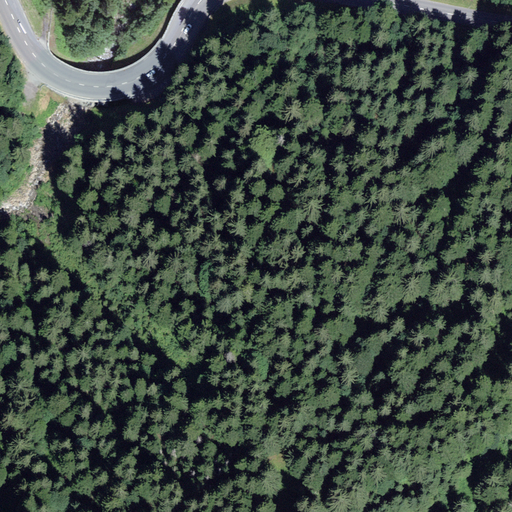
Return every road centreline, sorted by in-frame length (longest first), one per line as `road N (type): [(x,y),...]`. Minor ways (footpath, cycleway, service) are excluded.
road 1 (primary): [(203,0),(158,65),(111,87),(49,72),(1,0)]
road 2 (primary): [(511,23),(384,0)]
